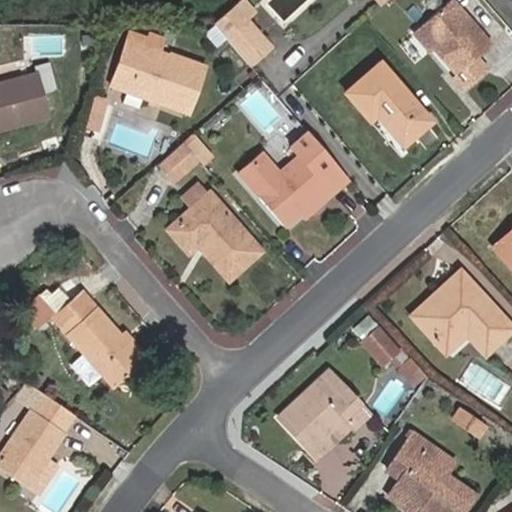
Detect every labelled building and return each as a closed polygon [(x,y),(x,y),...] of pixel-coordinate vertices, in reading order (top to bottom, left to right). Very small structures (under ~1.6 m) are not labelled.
[(244,18),(252,11),(243,0),(236,0),(232,4),(244,18)] [(485,73),(475,60),(489,48),(451,2),(419,28),(435,47),(431,50),(455,77),(451,81),(461,93),(485,73)] [(269,47),(244,18),(232,4),(211,21),(248,65),(269,47)] [(431,50),(435,47),(419,28),(411,35),(428,54),(431,50)] [(142,94),(187,110),(199,73),(125,45),(112,84),(125,89),(121,99),(138,106),(142,94)] [(31,65),(33,73),(0,83),(0,127),(45,115),(39,92),(53,87),(46,61),(31,65)] [(401,145),(428,123),(379,63),(345,91),(368,120),(375,115),(401,145)] [(85,129),(99,134),(109,100),(94,95),(85,129)] [(298,210),(326,187),(314,174),(329,161),(304,131),(288,144),(296,154),(277,170),(260,151),(236,171),(281,224),(298,210)] [(204,164),(213,156),(196,136),(187,144),(199,158),(204,164)] [(159,161),(174,179),(199,158),(187,144),(183,140),(159,161)] [(298,210),(302,216),(345,179),(329,161),(314,174),(326,187),(298,210)] [(232,279),(264,251),(211,191),(170,227),(193,253),(202,246),(232,279)] [(511,229),(494,246),(511,266),(511,229)] [(489,350),(511,328),(511,326),(460,270),(436,292),(440,298),(416,319),(441,348),(467,323),(489,350)] [(144,360),(121,335),(81,290),(52,316),(114,386),(144,360)] [(412,314),(416,319),(440,298),(436,292),(412,314)] [(23,310),(36,325),(53,310),(40,295),(23,310)] [(466,334),(484,354),(489,350),(467,323),(441,348),(446,353),(466,334)] [(144,360),(147,357),(124,331),(121,335),(144,360)] [(389,368),(400,358),(376,332),(365,342),(389,368)] [(410,355),(397,365),(411,384),(424,374),(410,355)] [(354,427),(369,412),(329,371),(281,418),(313,451),(345,418),(354,427)] [(0,470),(24,487),(42,461),(62,432),(60,431),(72,412),(44,394),(32,411),(30,410),(0,453),(0,470)] [(478,442),(488,430),(459,408),(449,421),(478,442)] [(313,451),(321,460),(354,427),(345,418),(313,451)] [(464,511),(478,491),(449,471),(422,453),(430,440),(415,430),(389,468),(404,478),(401,483),(428,502),(425,506),(433,511),(464,511)] [(449,471),(458,459),(430,440),(422,453),(449,471)] [(24,487),(34,493),(51,467),(42,461),(24,487)] [(396,491),(423,510),(425,506),(428,502),(401,483),(396,491)]
